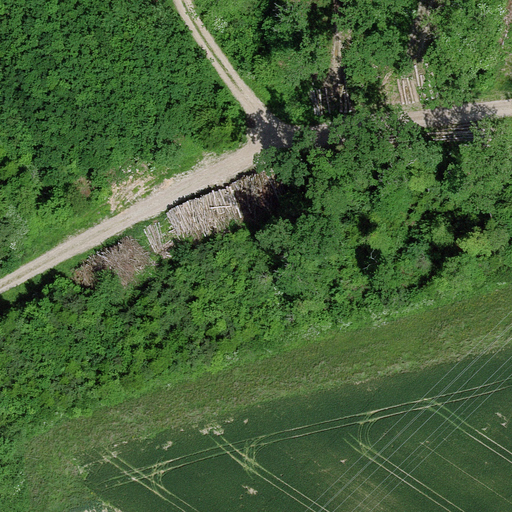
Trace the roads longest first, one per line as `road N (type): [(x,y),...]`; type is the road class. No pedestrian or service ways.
road 1 (track): [(0,289),(281,143),(511,108)]
road 2 (track): [(281,143),(181,0)]
